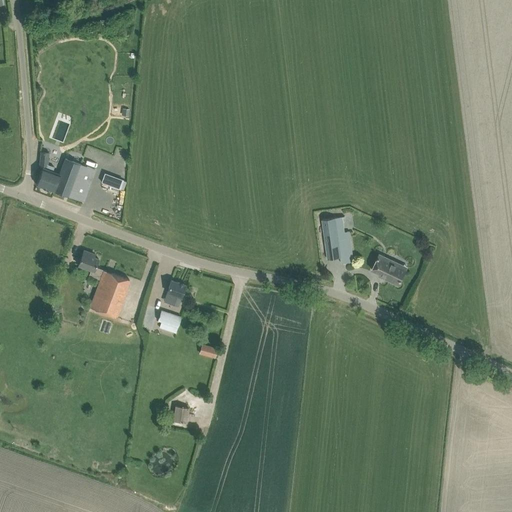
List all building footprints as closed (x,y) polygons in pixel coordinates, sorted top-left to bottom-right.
[(43,166),(36,185),(54,191),(83,202),(87,192),(95,169),(66,158),(61,172),(62,173),(61,174),(53,171),(54,168),(48,165),(49,152),(41,152),(40,165),(43,166)] [(101,171),(97,182),(112,187),(117,176),(101,171)] [(335,217),(322,219),(326,249),(328,259),(340,257),(341,263),(353,261),(349,231),(338,232),(335,217)] [(90,308),(115,317),(129,279),(95,267),(99,259),(91,256),(92,253),(84,250),(78,265),(91,270),(88,275),(100,280),(90,308)] [(387,279),(399,285),(408,265),(380,253),(372,270),(388,277),(387,279)] [(171,280),(167,294),(172,296),(170,302),(179,305),(182,294),(186,285),(171,280)] [(161,321),(159,327),(176,333),(181,317),(161,310),(158,320),(161,321)] [(199,353),(215,358),(218,348),(202,343),(199,353)] [(175,405),(173,420),(187,422),(189,407),(175,405)]
